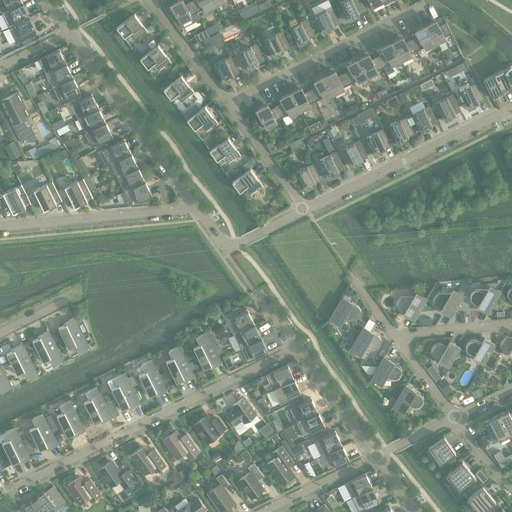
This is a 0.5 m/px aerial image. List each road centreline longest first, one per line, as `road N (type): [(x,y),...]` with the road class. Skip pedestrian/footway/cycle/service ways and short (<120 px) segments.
road 1 (residential): [(8,490),(298,347)]
road 2 (residential): [(302,207),(511,109)]
road 3 (residential): [(223,104),(428,3)]
road 4 (residential): [(197,208),(69,30)]
road 5 (residential): [(0,228),(197,208)]
road 6 (residential): [(395,337),(302,207)]
road 7 (residential): [(377,456),(298,347)]
road 8 (residential): [(223,104),(143,0)]
road 9 (residential): [(302,207),(223,104)]
road 10 (residential): [(264,511),(377,456)]
